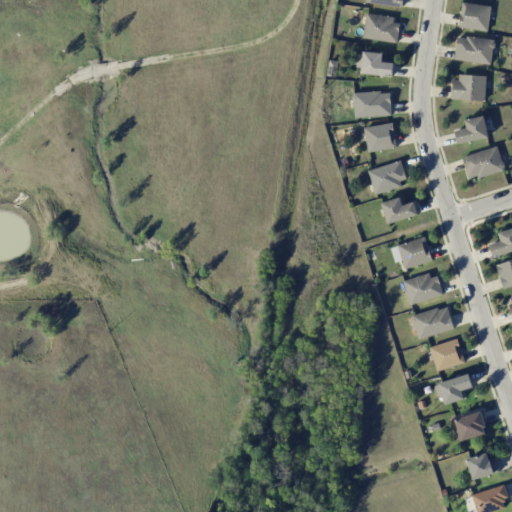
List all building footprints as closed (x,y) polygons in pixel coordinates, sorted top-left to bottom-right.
[(488,30),(490,5),(461,3),(459,28),(488,30)] [(400,23),(392,22),(393,17),(366,13),(362,37),(397,42),(400,23)] [(494,40),(457,35),(454,59),(490,64),(494,40)] [(382,54),(356,51),(354,67),(361,67),(360,73),(392,76),(393,62),(382,61),(382,54)] [(485,100),(485,77),(451,75),(450,99),(485,100)] [(391,116),(390,91),(353,92),(353,117),(391,116)] [(465,119),(466,128),(455,129),(456,142),(487,139),(485,116),(465,119)] [(364,126),(367,151),(395,148),(393,123),(364,126)] [(461,157),(468,178),(476,176),(477,178),(504,170),(497,146),(461,157)] [(374,193),(407,183),(400,160),(367,170),(374,193)] [(401,204),(400,198),(382,202),(386,223),(417,216),(414,202),(401,204)] [(492,255),(511,251),(511,228),(498,231),(500,241),(489,243),(492,255)] [(394,262),(402,260),(404,267),(431,262),(426,238),(390,245),(394,262)] [(511,259),(496,262),(501,287),(511,285),(511,259)] [(409,304),(443,294),(436,272),(403,281),(409,304)] [(418,339),(454,328),(446,305),(411,316),(418,339)] [(429,347),(436,371),(464,363),(457,339),(429,347)] [(441,405),(463,399),(461,390),(472,387),(468,374),(435,383),(441,405)] [(455,417),(459,440),(486,434),(481,412),(455,417)] [(471,479),(499,473),(496,459),(488,460),(487,453),(467,457),(471,479)] [(489,511),(504,507),(502,500),(508,498),(503,484),(471,494),(476,511),(489,511)]
